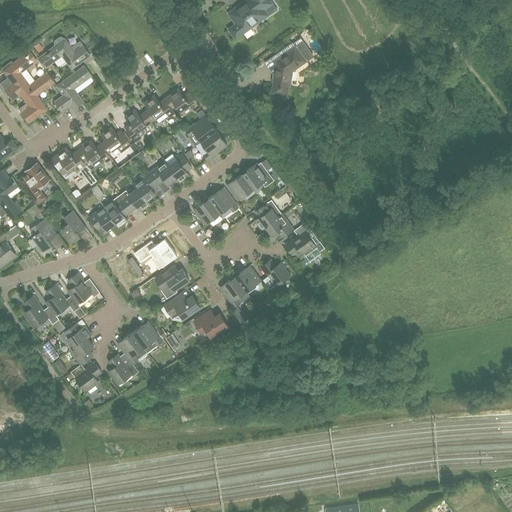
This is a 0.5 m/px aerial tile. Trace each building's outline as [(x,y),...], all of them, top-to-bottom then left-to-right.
[(237,24),(229,29),(236,38),(268,15),(276,9),(272,3),(269,0),(247,0),(246,1),(229,13),(237,24)] [(320,35),(313,39),(322,54),(329,50),(320,35)] [(80,41),(72,48),(64,38),(62,37),(60,38),(55,41),(55,43),(55,45),(56,46),(40,58),(46,67),(63,55),(72,68),(90,55),(80,41)] [(277,61),(272,92),(287,95),(289,85),(290,85),(292,71),(314,56),(301,37),(293,43),(292,42),(273,56),(277,61)] [(39,42),(34,45),(38,51),(43,48),(39,42)] [(30,86),(20,72),(37,60),(30,51),(5,70),(15,83),(6,90),(13,99),(21,93),(21,92),(30,86)] [(65,95),(56,102),(62,111),(71,104),(74,108),(83,102),(77,93),(94,81),(91,76),(92,75),(85,66),(58,86),(65,95)] [(29,121),(47,108),(37,95),(54,82),(48,73),(30,86),(21,92),(21,93),(31,106),(23,112),(29,121)] [(186,97),(184,95),(179,88),(177,89),(176,88),(171,92),(172,93),(164,98),(172,108),(176,105),(181,111),(190,104),(195,111),(200,107),(191,94),(186,97)] [(172,108),(164,98),(160,102),(155,95),(144,102),(149,108),(144,112),(151,122),(166,111),(169,117),(175,113),(172,108)] [(151,122),(144,112),(140,115),(135,109),(125,116),(130,123),(125,127),(136,141),(141,137),(140,137),(145,133),(142,129),(151,122)] [(203,109),(197,113),(200,117),(206,113),(203,109)] [(217,130),(205,115),(186,130),(190,135),(195,132),(202,141),(217,130)] [(132,144),(121,130),(117,134),(112,126),(101,134),(105,140),(101,144),(108,154),(109,154),(118,147),(121,152),(132,144)] [(197,145),(208,160),(217,153),(228,145),(217,130),(202,141),(197,145)] [(0,157),(1,160),(18,148),(11,139),(6,142),(0,134),(0,157)] [(106,161),(107,162),(112,158),(109,154),(108,154),(101,144),(96,147),(91,140),(89,142),(88,140),(83,144),(84,145),(76,151),(87,166),(91,172),(106,161)] [(98,180),(91,172),(87,166),(76,151),(72,154),(67,147),(65,149),(64,148),(59,152),(59,153),(52,158),(64,175),(75,166),(78,170),(80,170),(82,169),(93,184),(98,180)] [(180,182),(189,175),(186,171),(192,166),(183,155),(178,158),(168,165),(177,177),(180,182)] [(177,177),(168,165),(165,161),(151,172),(160,184),(165,179),(169,184),(177,177)] [(258,164),(257,163),(242,174),(253,189),(263,182),(265,186),(274,179),(261,162),(258,164)] [(30,176),(22,182),(37,203),(45,197),(40,190),(47,185),(48,184),(49,183),(49,182),(49,180),(49,179),(37,163),(26,171),(30,176)] [(0,205),(1,205),(7,213),(11,219),(23,210),(16,201),(14,202),(8,194),(19,186),(12,177),(10,178),(3,169),(0,171),(0,205)] [(152,189),(158,185),(149,173),(135,183),(147,200),(156,194),(152,189)] [(253,189),(242,174),(227,185),(238,200),(253,189)] [(98,183),(93,187),(97,192),(102,188),(98,183)] [(150,204),(147,200),(135,183),(120,194),(132,211),(137,207),(141,211),(150,204)] [(239,207),(224,187),(209,198),(220,213),(230,206),(233,211),(239,207)] [(78,190),(76,190),(73,192),(77,198),(82,194),(78,190)] [(126,219),(128,217),(126,215),(130,212),(119,195),(104,206),(116,222),(115,223),(118,227),(119,227),(120,228),(122,228),(123,227),(125,226),(125,225),(126,224),(126,222),(128,220),(126,219)] [(220,220),(221,216),(220,213),(209,198),(207,197),(206,197),(204,198),(204,200),(204,202),(194,209),(205,224),(210,220),(213,222),(217,222),(220,220)] [(267,226),(283,214),(272,199),(256,211),(260,217),(255,220),(262,229),(266,226),(267,226)] [(35,205),(29,209),(34,217),(37,215),(41,221),(45,218),(35,205)] [(116,222),(104,206),(90,217),(98,229),(104,224),(107,229),(115,223),(116,222)] [(86,227),(73,210),(64,216),(69,223),(60,229),(71,243),(81,236),(79,233),(86,227)] [(293,228),(283,214),(267,226),(273,235),(277,232),(281,237),(293,228)] [(50,241),(58,235),(45,218),(41,221),(30,229),(34,235),(32,237),(43,251),(53,244),(50,241)] [(325,248),(311,228),(309,229),(305,223),(295,230),(299,236),(293,240),(292,240),(285,245),(292,254),(299,249),(303,254),(304,253),(306,256),(305,257),(309,262),(322,253),(321,251),(325,248)] [(0,236),(0,264),(3,262),(4,263),(10,259),(9,258),(13,255),(9,249),(11,248),(6,242),(12,237),(8,231),(0,236)] [(141,261),(154,251),(157,256),(153,258),(160,267),(177,255),(165,239),(155,246),(152,241),(135,253),(141,261)] [(290,275),(281,262),(276,266),(271,259),(261,266),(268,276),(263,279),(271,290),(276,286),(290,275)] [(182,268),(179,271),(175,265),(156,278),(163,289),(162,290),(168,298),(178,291),(176,289),(190,279),(182,268)] [(246,291),(261,280),(250,265),(235,276),(246,291)] [(72,295),(78,303),(91,293),(94,297),(100,292),(89,278),(84,282),(78,273),(68,280),(73,287),(68,290),(72,295)] [(237,298),(246,291),(235,276),(220,287),(235,307),(240,303),(237,298)] [(49,306),(56,314),(69,304),(74,311),(80,307),(78,303),(72,295),(66,299),(60,292),(61,291),(56,284),(46,291),(51,298),(46,302),(49,306)] [(176,296),(164,304),(168,310),(171,315),(173,318),(181,320),(184,318),(184,319),(201,308),(196,301),(192,294),(183,300),(179,300),(176,296)] [(274,294),(266,300),(271,306),(279,301),(274,294)] [(53,324),(59,319),(56,314),(49,306),(43,310),(38,303),(39,303),(33,295),(24,302),(29,309),(24,313),(35,327),(48,317),(53,324)] [(82,318),(87,314),(82,307),(77,311),(82,318)] [(228,325),(220,312),(208,319),(204,314),(194,321),(199,328),(204,324),(211,336),(228,325)] [(157,345),(162,341),(159,336),(148,321),(133,332),(147,352),(147,351),(157,344),(157,345)] [(75,346),(87,337),(87,338),(89,336),(91,335),(85,325),(80,329),(76,323),(60,335),(65,341),(69,338),(75,346)] [(162,328),(158,331),(163,338),(167,335),(162,328)] [(147,353),(147,351),(147,352),(133,332),(118,343),(122,349),(130,360),(133,363),(138,359),(139,358),(140,358),(142,358),(146,354),(147,353)] [(172,333),(166,338),(174,349),(180,345),(172,333)] [(93,355),(89,350),(93,346),(87,338),(87,337),(75,346),(70,349),(81,364),(91,357),(93,355)] [(49,341),(42,346),(46,351),(47,352),(47,353),(54,348),(49,341)] [(132,374),(133,376),(139,371),(133,363),(130,360),(125,363),(118,354),(109,360),(109,361),(114,367),(109,371),(118,384),(132,374)] [(98,382),(94,376),(101,371),(95,362),(85,369),(81,364),(71,371),(85,391),(98,382)] [(64,365),(59,369),(62,373),(63,375),(68,371),(64,365)]
